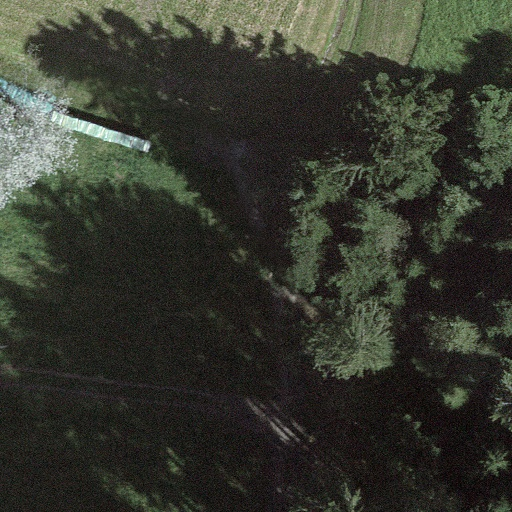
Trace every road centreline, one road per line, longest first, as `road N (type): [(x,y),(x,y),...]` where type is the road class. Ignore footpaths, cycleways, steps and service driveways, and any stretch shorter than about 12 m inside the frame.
road 1 (track): [(271,511),(290,385),(264,177),(329,60),(350,0)]
road 2 (track): [(0,406),(137,423),(280,472)]
